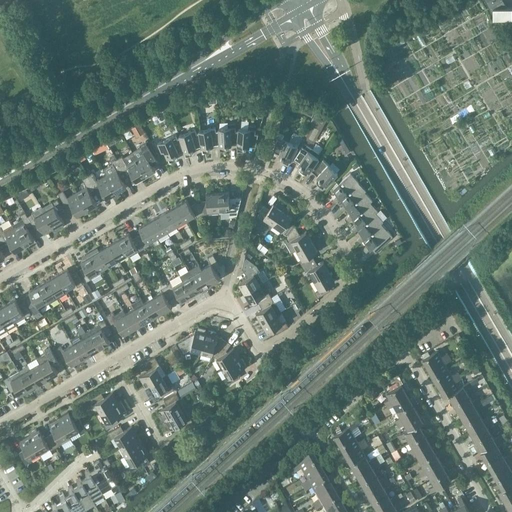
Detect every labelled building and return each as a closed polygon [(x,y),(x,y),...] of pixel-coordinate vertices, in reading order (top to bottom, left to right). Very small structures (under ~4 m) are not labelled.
[(511,7),(507,7),(503,0),(484,0),(493,15),(493,19),(511,19),(511,7)] [(288,92),(287,103),(296,104),(297,93),(288,92)] [(315,109),(302,102),(299,110),(312,116),(315,109)] [(316,112),(311,122),(315,124),(318,125),(321,119),(326,121),(327,118),(324,117),(326,114),(317,110),(316,112)] [(310,121),(302,137),(307,139),(315,124),(311,122),(310,121)] [(140,123),(132,127),(136,136),(145,132),(140,123)] [(220,151),(226,150),(227,150),(228,150),(228,149),(229,149),(229,148),(229,147),(229,145),(238,144),(239,131),(236,131),(236,123),(228,124),(228,127),(219,128),(219,130),(220,144),(220,151)] [(256,147),(259,133),(256,133),(256,126),(249,125),(248,129),(239,128),(239,131),(238,144),(237,151),(243,151),(244,151),(245,151),(246,150),(246,149),(247,149),(247,148),(247,146),(256,147)] [(220,144),(219,130),(216,131),(216,127),(199,130),(199,133),(200,133),(202,146),(203,153),(209,152),(210,151),(211,151),(211,150),(211,149),(212,149),(212,148),(211,146),(220,144)] [(202,146),(200,133),(199,133),(197,133),(196,129),(179,134),(180,137),(185,150),(184,150),(186,156),(192,155),(193,154),(194,153),(194,152),(194,151),(194,149),(202,146)] [(170,162),(176,160),(176,159),(177,159),(177,158),(178,157),(177,156),(176,154),(184,150),(185,150),(180,137),(178,138),(176,135),(158,143),(162,152),(165,151),(170,162)] [(278,139),(273,151),(282,155),(281,157),(280,158),(280,159),(280,160),(281,160),(281,161),(282,161),(282,162),(289,165),(298,145),(290,141),(291,138),(284,135),(281,141),(278,139)] [(321,147),(324,142),(318,138),(315,144),(321,147)] [(142,145),(143,147),(133,153),(146,175),(156,170),(153,165),(158,162),(147,142),(142,145)] [(100,145),(91,149),(95,155),(103,151),(100,145)] [(303,146),(293,160),(301,165),(300,167),(300,168),(299,169),(300,170),(300,171),(301,172),(307,176),(319,158),(317,157),(320,154),(307,145),(305,148),(303,146)] [(122,156),(117,159),(124,171),(129,168),(136,181),(146,175),(133,153),(123,158),(122,156)] [(104,170),(107,175),(117,192),(127,187),(119,174),(124,171),(117,159),(115,156),(110,159),(113,164),(104,170)] [(330,165),(323,159),(312,171),(319,178),(318,179),(317,179),(317,180),(317,181),(317,182),(317,183),(318,184),(323,189),(338,173),(337,172),(340,168),(333,162),(330,165)] [(93,173),(88,176),(95,188),(100,185),(107,198),(117,192),(107,175),(97,181),(93,173)] [(340,199),(359,182),(351,173),(332,190),(338,196),(333,200),(336,203),(340,199)] [(90,191),(95,188),(88,176),(83,179),(87,187),(77,192),(87,209),(97,204),(90,191)] [(347,209),(366,191),(359,183),(359,182),(340,199),(345,205),(341,209),(343,212),(347,209)] [(78,215),(87,209),(77,192),(68,198),(63,190),(58,193),(65,206),(70,203),(78,215)] [(230,198),(229,191),(218,192),(219,210),(219,213),(231,212),(231,216),(237,216),(242,197),(230,198)] [(352,219),(372,200),(365,192),(366,191),(347,209),(352,214),(347,219),(349,221),(352,219)] [(203,215),(219,213),(219,210),(218,192),(207,193),(207,200),(198,201),(203,215)] [(58,199),(43,208),(55,228),(56,231),(64,226),(63,224),(64,223),(60,214),(65,211),(58,199)] [(197,218),(203,215),(198,201),(190,206),(187,200),(177,205),(186,220),(195,215),(197,218)] [(373,201),(372,200),(352,219),(357,225),(352,229),(355,232),(357,230),(378,211),(370,203),(373,201)] [(260,222),(270,229),(273,224),(283,210),(274,203),(270,209),(265,206),(257,217),(262,220),(260,222)] [(186,220),(177,205),(168,211),(176,226),(186,220)] [(43,208),(42,206),(32,212),(33,214),(28,217),(32,225),(35,229),(40,226),(45,234),(55,228),(43,208)] [(292,216),(283,210),(273,224),(282,230),(280,233),(285,237),(296,227),(289,222),(292,216)] [(167,231),(176,226),(168,211),(159,216),(167,231)] [(378,211),(357,230),(363,235),(358,240),(360,242),(363,240),(383,221),(376,213),(378,211)] [(23,220),(13,225),(15,228),(25,246),(35,240),(28,227),(32,225),(28,217),(26,212),(20,215),(23,220)] [(158,237),(167,231),(159,216),(149,222),(158,237)] [(383,222),(383,221),(363,240),(368,246),(364,249),(366,252),(371,248),(375,252),(393,236),(381,223),(383,222)] [(148,242),(158,237),(149,222),(139,227),(143,233),(138,236),(145,248),(150,245),(148,242)] [(25,246),(15,228),(13,225),(3,231),(1,227),(0,227),(0,236),(3,242),(8,239),(15,251),(25,246)] [(296,227),(285,237),(283,239),(292,253),(297,250),(312,241),(306,231),(300,235),(296,227)] [(183,241),(195,236),(193,232),(182,237),(183,241)] [(128,254),(130,257),(145,248),(138,236),(132,239),(129,233),(119,239),(128,254)] [(119,259),(128,254),(119,239),(110,244),(119,259)] [(318,251),(312,241),(297,250),(303,259),(300,261),(303,267),(315,260),(312,254),(318,251)] [(109,265),(119,259),(110,244),(101,250),(109,265)] [(104,268),(109,265),(101,250),(97,251),(96,249),(90,252),(91,255),(102,273),(106,271),(104,268)] [(102,273),(91,255),(90,252),(82,257),(84,259),(81,261),(85,267),(80,270),(87,282),(102,273)] [(208,258),(211,264),(202,269),(210,284),(220,279),(215,270),(220,267),(213,255),(208,258)] [(260,284),(263,282),(258,272),(260,271),(257,265),(246,257),(243,268),(248,278),(239,283),(245,293),(260,284)] [(318,265),(315,260),(303,267),(306,272),(309,270),(314,280),(329,271),(324,261),(318,265)] [(202,269),(199,264),(189,270),(201,290),(205,288),(206,290),(212,287),(210,284),(202,269)] [(71,275),(68,269),(58,274),(66,289),(76,284),(78,287),(83,284),(76,272),(71,275)] [(189,270),(180,275),(192,295),(201,290),(189,270)] [(335,281),(329,271),(314,280),(320,289),(315,292),(318,298),(330,291),(327,285),(335,281)] [(124,272),(115,277),(116,280),(126,275),(124,272)] [(49,280),(59,298),(68,293),(66,289),(58,274),(49,280)] [(193,298),(192,295),(180,275),(171,281),(172,283),(166,286),(173,298),(178,295),(182,301),(184,299),(186,302),(193,298)] [(39,285),(49,303),(59,298),(49,280),(39,285)] [(266,293),(260,284),(245,293),(251,302),(257,299),(260,304),(272,297),(269,292),(266,293)] [(49,303),(39,285),(29,291),(33,297),(27,300),(37,317),(43,314),(40,309),(49,303)] [(168,301),(173,298),(166,286),(161,289),(163,292),(153,297),(162,312),(172,307),(168,301)] [(98,289),(93,292),(96,298),(101,295),(98,289)] [(89,293),(83,297),(87,303),(93,300),(89,293)] [(150,299),(144,303),(153,318),(162,312),(153,297),(150,299)] [(282,311),(276,302),(275,302),(272,297),(260,304),(263,309),(257,313),(262,322),(277,314),(282,311)] [(16,323),(26,317),(31,314),(24,302),(19,305),(15,299),(6,305),(16,323)] [(141,299),(132,304),(135,308),(143,323),(153,318),(144,303),(141,299)] [(0,307),(0,316),(8,330),(17,325),(16,323),(6,305),(0,307)] [(85,308),(79,311),(83,317),(88,314),(85,308)] [(135,308),(125,314),(134,329),(143,323),(135,308)] [(134,329),(125,314),(123,310),(115,315),(113,312),(106,316),(115,331),(121,328),(124,334),(134,329)] [(277,314),(262,322),(268,332),(274,329),(277,334),(289,327),(286,321),(283,323),(277,314)] [(0,334),(8,330),(0,316),(0,334)] [(112,333),(105,321),(90,330),(101,348),(110,342),(107,336),(112,333)] [(206,329),(199,327),(198,330),(196,330),(195,334),(179,343),(184,353),(191,349),(202,352),(207,332),(205,332),(206,329)] [(101,348),(90,330),(81,335),(82,339),(91,353),(101,348)] [(216,332),(209,330),(208,333),(207,332),(202,352),(213,355),(215,356),(227,341),(222,337),(222,338),(217,337),(218,335),(216,335),(216,332)] [(70,339),(73,344),(82,359),(91,353),(82,339),(81,335),(79,333),(70,339)] [(231,344),(227,341),(215,356),(217,358),(223,368),(240,358),(234,348),(227,352),(226,351),(231,344)] [(72,365),(82,359),(73,344),(63,349),(62,346),(56,349),(63,362),(69,359),(72,365)] [(177,344),(171,347),(178,360),(184,357),(177,344)] [(50,346),(44,349),(49,358),(40,363),(48,378),(58,373),(55,367),(60,364),(53,351),(50,346)] [(425,363),(429,368),(449,356),(447,353),(441,356),(438,350),(421,360),(424,364),(425,363)] [(432,379),(448,369),(445,363),(451,360),(449,356),(429,368),(432,374),(430,375),(432,379)] [(166,375),(160,365),(155,357),(143,364),(145,367),(148,372),(140,377),(145,387),(166,375)] [(241,359),(240,358),(223,368),(228,377),(225,379),(228,385),(240,378),(237,372),(246,368),(245,366),(247,365),(243,358),(241,359)] [(39,384),(48,378),(40,363),(30,369),(39,384)] [(39,384),(30,369),(28,366),(19,371),(30,389),(39,384)] [(182,367),(176,370),(179,375),(185,372),(182,367)] [(439,387),(460,375),(458,372),(452,375),(448,369),(432,379),(434,383),(436,381),(439,387)] [(30,389),(19,371),(4,380),(11,392),(16,389),(20,395),(30,389)] [(175,390),(171,385),(174,383),(168,374),(166,375),(145,387),(151,397),(159,392),(163,397),(175,390)] [(398,374),(394,377),(395,379),(397,382),(399,385),(403,383),(401,379),(398,374)] [(449,394),(459,388),(459,387),(456,382),(462,378),(460,375),(439,387),(442,392),(441,393),(443,398),(449,394)] [(193,381),(178,390),(180,394),(195,385),(193,381)] [(452,404),(469,395),(465,389),(471,385),(470,382),(469,382),(459,387),(459,388),(449,394),(452,399),(450,400),(452,404)] [(386,405),(407,393),(404,388),(406,387),(403,383),(399,385),(395,387),(391,390),(387,392),(391,398),(384,402),(386,405)] [(96,403),(101,413),(118,402),(113,393),(104,397),(101,392),(89,399),(92,405),(96,403)] [(157,414),(162,422),(165,420),(185,408),(177,393),(165,400),(167,406),(159,410),(160,412),(157,414)] [(398,411),(414,401),(412,398),(410,399),(407,393),(386,405),(388,409),(394,405),(398,411)] [(460,413),(480,401),(478,397),(472,401),(469,395),(452,404),(455,408),(457,407),(460,413)] [(397,424),(418,412),(415,407),(417,405),(414,401),(398,411),(401,417),(395,421),(397,424)] [(463,423),(480,413),(476,407),(482,404),(480,401),(460,413),(463,418),(461,419),(463,423)] [(124,412),(118,402),(101,413),(107,422),(104,424),(107,429),(119,422),(116,417),(124,412)] [(185,408),(165,420),(162,422),(167,430),(170,428),(171,430),(179,425),(182,430),(194,423),(185,408)] [(405,424),(409,430),(419,424),(425,420),(423,416),(421,417),(418,412),(397,424),(399,427),(405,424)] [(74,421),(69,413),(59,418),(69,436),(79,430),(81,433),(86,430),(79,418),(74,421)] [(470,431),(491,419),(490,417),(489,416),(483,419),(480,413),(463,423),(465,427),(467,426),(470,431)] [(210,414),(206,418),(211,424),(216,420),(210,414)] [(49,435),(56,447),(71,439),(69,436),(59,418),(49,424),(54,432),(49,435)] [(474,442),(490,432),(487,426),(493,423),(491,419),(470,431),(474,437),(472,438),(474,442)] [(336,442),(338,446),(355,436),(351,430),(357,426),(355,423),(335,435),(338,441),(336,442)] [(409,430),(398,435),(400,439),(406,436),(410,442),(426,432),(424,428),(422,429),(419,424),(409,430)] [(115,436),(121,446),(138,436),(132,426),(124,431),(121,426),(109,433),(112,438),(115,436)] [(51,450),(56,447),(49,435),(44,438),(39,430),(37,431),(36,429),(30,433),(31,435),(29,435),(39,453),(49,447),(51,450)] [(409,454),(430,442),(427,437),(429,436),(426,432),(410,442),(413,447),(407,451),(409,454)] [(481,450),(502,438),(500,435),(494,438),(490,432),(474,442),(476,446),(478,445),(481,450)] [(30,458),(39,453),(29,435),(20,441),(24,450),(19,453),(26,465),(32,462),(30,458)] [(121,446),(126,455),(143,445),(138,436),(121,446)] [(358,442),(355,436),(338,446),(340,449),(342,448),(346,454),(366,442),(364,438),(358,442)] [(485,460),(501,451),(498,445),(504,441),(502,438),(481,450),(484,455),(482,456),(485,460)] [(368,445),(366,442),(346,454),(349,459),(347,460),(349,464),(365,455),(362,449),(368,445)] [(396,455),(403,451),(399,442),(392,446),(396,455)] [(421,460),(437,451),(435,447),(433,448),(430,442),(409,454),(411,458),(417,454),(421,460)] [(149,455),(143,445),(126,455),(132,465),(128,467),(131,472),(144,465),(141,460),(149,455)] [(420,473),(441,461),(438,456),(439,455),(437,451),(421,460),(424,466),(418,470),(420,473)] [(492,469),(511,457),(511,455),(511,453),(505,457),(501,451),(485,460),(487,464),(489,463),(492,469)] [(152,463),(161,460),(159,452),(150,455),(152,463)] [(369,461),(365,455),(349,464),(351,468),(353,467),(356,472),(377,460),(375,457),(369,461)] [(496,479),(511,470),(509,464),(511,461),(511,457),(492,469),(495,474),(493,475),(496,479)] [(301,471),(305,477),(321,468),(319,464),(317,465),(314,459),(293,471),(295,475),(301,471)] [(97,468),(90,472),(102,494),(103,494),(112,488),(103,471),(105,470),(99,460),(94,463),(97,468)] [(377,460),(356,472),(359,478),(358,479),(360,483),(376,473),(373,467),(379,464),(377,460)] [(432,479),(448,469),(446,465),(444,467),(441,461),(420,473),(422,476),(428,473),(432,479)] [(148,465),(138,475),(141,479),(152,469),(148,465)] [(324,472),(321,468),(305,477),(308,483),(302,487),(304,490),(325,478),(322,473),(324,472)] [(88,477),(82,480),(81,481),(94,502),(104,496),(103,494),(102,494),(90,472),(88,469),(85,471),(88,477)] [(432,479),(435,485),(429,488),(431,492),(452,480),(448,474),(450,473),(448,469),(432,479)] [(511,481),(511,469),(511,470),(496,479),(498,483),(500,482),(503,487),(511,481)] [(376,473),(360,483),(362,487),(364,486),(367,491),(388,479),(386,476),(380,479),(376,473)] [(80,485),(73,489),(86,510),(96,505),(94,502),(81,481),(82,480),(80,478),(77,479),(80,485)] [(312,490),(316,496),(332,486),(330,482),(328,483),(325,478),(304,490),(306,493),(312,490)] [(371,502),(387,492),(384,486),(390,483),(388,480),(388,479),(367,491),(370,497),(368,498),(371,502)] [(511,481),(503,487),(497,491),(499,495),(501,494),(504,499),(511,494),(511,481)] [(73,511),(86,511),(86,510),(73,489),(72,486),(68,488),(72,493),(65,497),(73,511)] [(334,490),(332,486),(316,496),(319,502),(313,505),(315,509),(336,497),(333,491),(334,490)] [(126,494),(131,499),(138,492),(134,487),(126,494)] [(417,487),(413,489),(419,499),(423,497),(417,487)] [(387,492),(371,502),(373,506),(375,504),(378,510),(399,498),(397,495),(391,498),(387,492)] [(73,511),(65,497),(63,494),(60,496),(63,501),(56,505),(60,511),(73,511)] [(317,511),(323,509),(324,511),(330,511),(343,505),(341,501),(339,502),(336,497),(315,509),(316,511),(317,511)] [(455,509),(457,511),(470,511),(461,497),(458,499),(461,505),(455,509)] [(401,501),(399,498),(378,510),(379,511),(396,511),(398,511),(395,505),(401,501)] [(50,511),(60,511),(56,505),(55,502),(52,504),(55,510),(50,511)]
